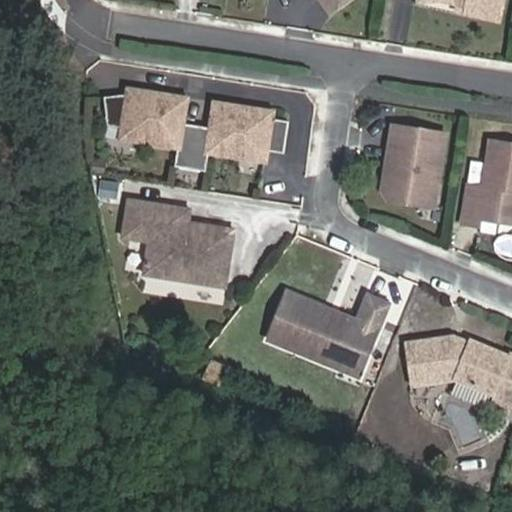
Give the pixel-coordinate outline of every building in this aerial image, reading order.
[(323,0),(332,12),(349,0),(323,0)] [(441,0),(459,4),(468,6),(466,13),(500,21),(504,0),(441,0)] [(107,98),(110,125),(126,128),(124,138),(180,148),(177,167),(208,173),(211,153),(267,163),(269,152),(286,155),(274,120),(275,114),(218,105),(214,129),(185,124),(189,100),(132,90),(131,96),(126,95),(107,98)] [(446,132),(394,123),(389,152),(393,158),(391,168),(386,171),(383,188),(389,197),(408,200),(415,201),(417,194),(417,189),(435,192),(446,132)] [(511,143),(492,140),(484,186),(468,183),(461,221),(478,224),(479,217),(510,222),(511,220),(511,143)] [(191,210),(130,201),(124,238),(150,242),(145,275),(227,288),(235,230),(189,223),(191,210)] [(288,293),(269,339),(340,368),(348,350),(366,358),(389,305),(369,297),(358,322),(288,293)] [(440,346),(409,352),(416,387),(456,379),(495,395),(491,403),(509,411),(511,404),(511,354),(511,356),(472,340),(470,343),(455,337),(439,340),(440,346)]
